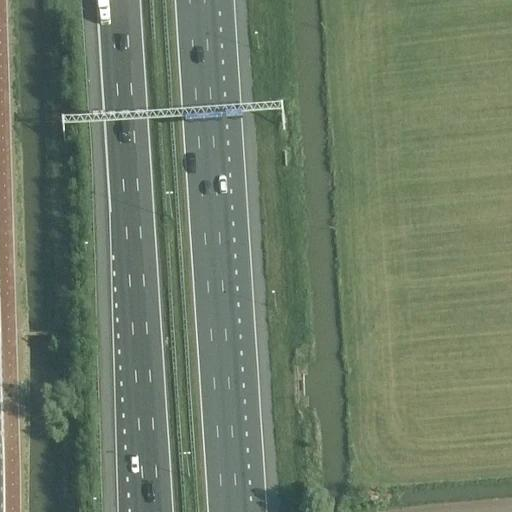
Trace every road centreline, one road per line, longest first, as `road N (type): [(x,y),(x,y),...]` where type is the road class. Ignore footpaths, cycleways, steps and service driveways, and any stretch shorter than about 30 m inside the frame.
road 1 (motorway): [(226,511),(195,0)]
road 2 (motorway): [(121,0),(152,511)]
